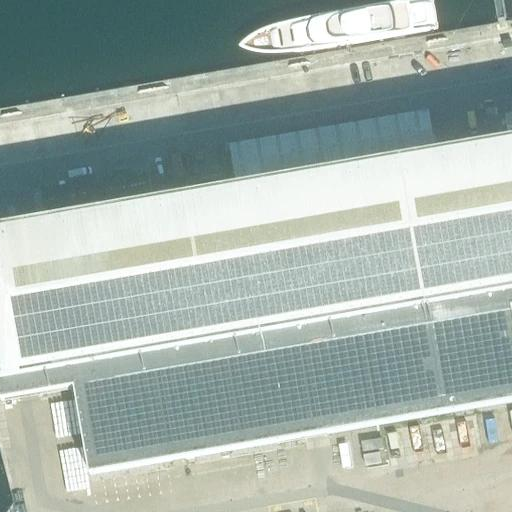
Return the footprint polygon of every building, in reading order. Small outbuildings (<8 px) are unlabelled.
[(511,108),(476,115),(478,131),(511,125),(511,108)] [(429,111),(230,145),(237,183),(436,149),(429,111)] [(91,474),(511,400),(511,139),(0,229),(0,381),(4,400),(76,388),(91,474)] [(149,172),(43,190),(47,214),(153,195),(149,172)] [(84,445),(61,450),(65,473),(88,469),(84,445)]
